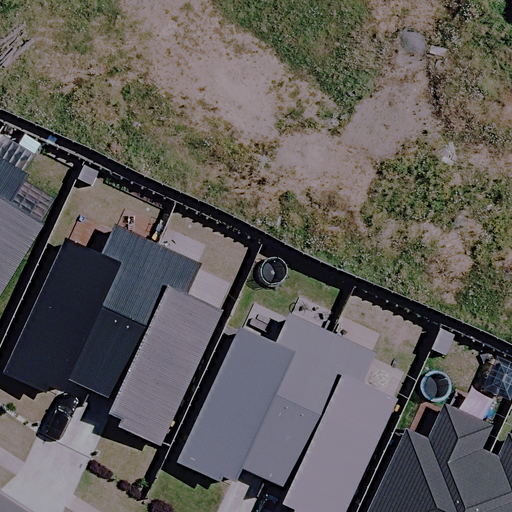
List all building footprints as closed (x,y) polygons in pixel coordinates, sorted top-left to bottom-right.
[(0,160),(0,291),(41,225),(8,204),(25,176),(0,160)] [(91,392),(158,246),(116,227),(101,259),(64,242),(2,376),(55,400),(64,380),(91,392)] [(198,264),(158,246),(91,392),(114,403),(105,422),(159,447),(220,313),(183,296),(198,264)] [(264,481),(330,336),(288,317),(274,348),(238,332),(177,464),(231,488),(239,470),(264,481)] [(373,356),(330,336),(264,481),(289,492),(281,510),(286,511),(345,511),(395,404),(359,387),(373,356)] [(461,511),(488,454),(480,450),(490,429),(442,407),(426,443),(404,433),(368,511),(461,511)] [(497,458),(488,454),(461,511),(511,511),(511,438),(507,436),(497,458)]
